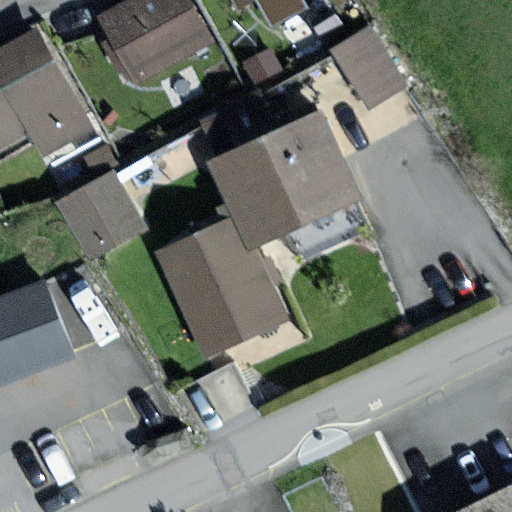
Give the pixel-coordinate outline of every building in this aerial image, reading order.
[(216,45),(189,0),(141,0),(100,25),(139,90),(216,45)] [(311,2),(309,0),(234,0),(239,7),(252,0),(259,0),(272,23),(311,2)] [(380,13),(338,31),(367,96),(408,78),(380,13)] [(89,130),(37,32),(0,51),(0,148),(30,132),(42,154),(89,130)] [(203,97),(211,136),(286,121),(278,82),(203,97)] [(357,194),(320,114),(215,162),(252,242),(357,194)] [(136,233),(110,183),(58,210),(84,260),(136,233)] [(283,318),(236,219),(162,254),(209,352),(283,318)] [(0,302),(0,380),(71,355),(46,286),(0,302)] [(511,511),(511,497),(479,511),(511,511)]
